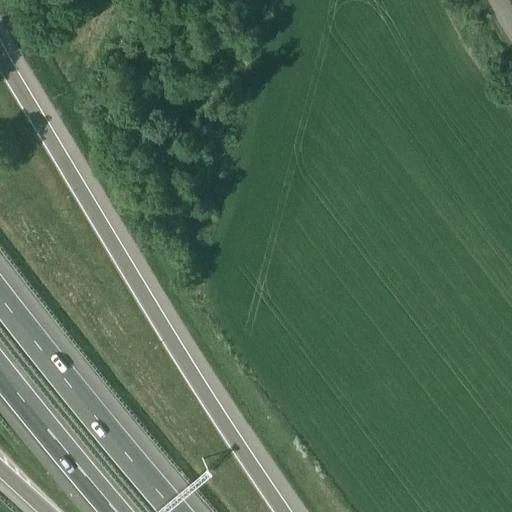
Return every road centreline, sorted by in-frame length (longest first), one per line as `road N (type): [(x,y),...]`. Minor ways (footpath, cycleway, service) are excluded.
road 1 (motorway): [(287,511),(0,57)]
road 2 (motorway): [(175,511),(0,297)]
road 3 (motorway): [(0,373),(110,511)]
